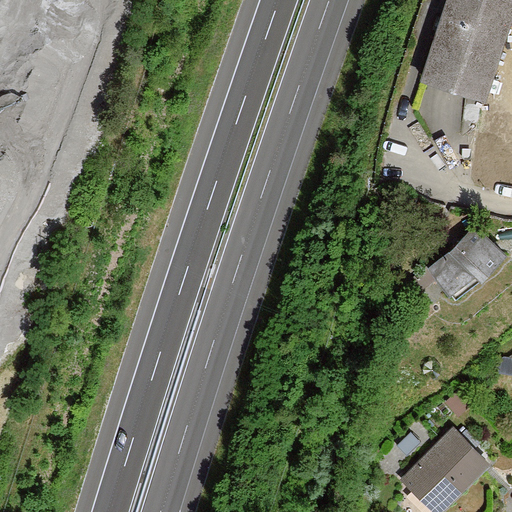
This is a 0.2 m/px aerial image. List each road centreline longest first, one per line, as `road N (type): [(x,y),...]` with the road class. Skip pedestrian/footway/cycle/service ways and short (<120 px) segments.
road 1 (motorway): [(278,0),(108,511)]
road 2 (motorway): [(161,511),(328,0)]
